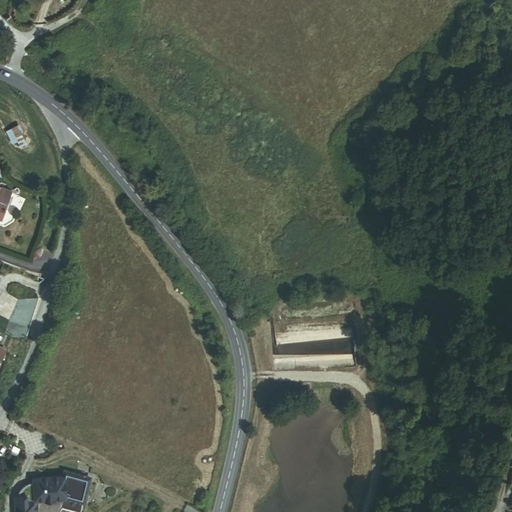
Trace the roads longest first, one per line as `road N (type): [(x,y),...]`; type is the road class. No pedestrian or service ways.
road 1 (tertiary): [(217,511),(238,423),(235,334),(57,103)]
road 2 (residential): [(0,416),(60,249),(64,150),(57,103)]
